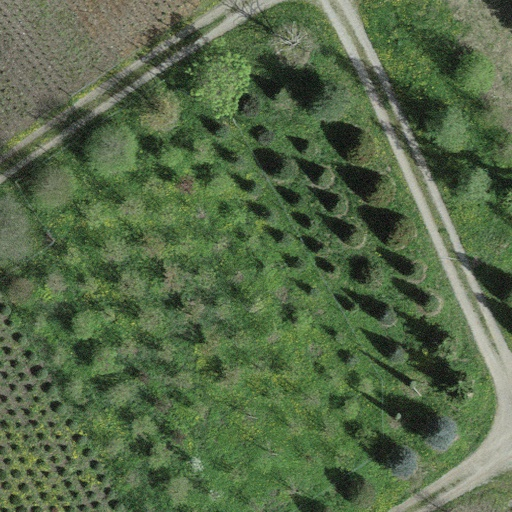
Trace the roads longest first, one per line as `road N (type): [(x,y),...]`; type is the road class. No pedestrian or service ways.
road 1 (track): [(333,0),(511,397)]
road 2 (track): [(316,0),(245,15),(0,185)]
road 3 (track): [(511,442),(406,511)]
